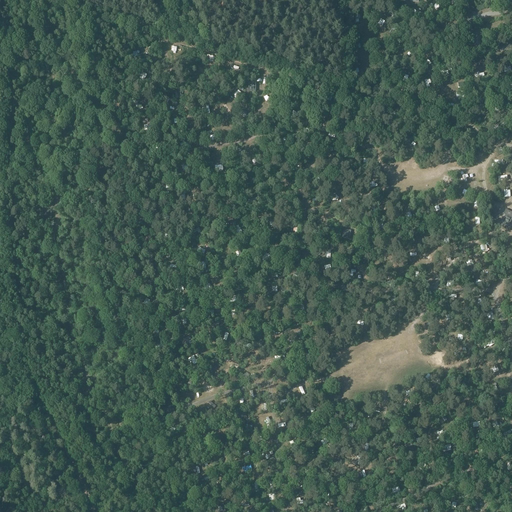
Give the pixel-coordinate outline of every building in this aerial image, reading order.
[(491,86),(500,84),(498,78),(489,81),(491,86)] [(472,93),(480,90),(479,85),(470,88),(472,93)] [(92,97),(89,104),(98,108),(101,101),(92,97)] [(389,133),(397,128),(394,123),(386,128),(389,133)] [(342,157),(349,151),(346,147),(339,153),(342,157)] [(239,153),(247,157),(249,152),(241,148),(239,153)] [(325,179),(318,185),(322,190),(329,183),(325,179)] [(506,215),(501,226),(509,231),(511,227),(509,225),(511,219),(511,213),(506,210),(504,214),(506,215)] [(343,230),(342,239),(350,240),(351,231),(343,230)] [(285,248),(292,242),(287,238),(281,245),(285,248)] [(138,274),(139,281),(148,281),(147,273),(138,274)] [(257,283),(263,276),(259,273),(253,280),(257,283)] [(164,408),(166,416),(175,413),(172,406),(164,408)] [(403,446),(405,453),(414,451),(412,444),(403,446)]
